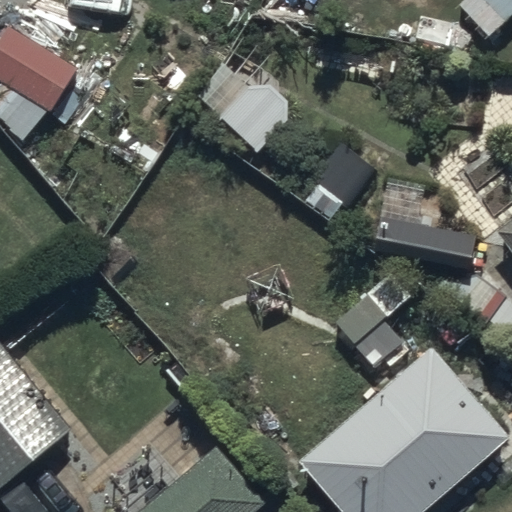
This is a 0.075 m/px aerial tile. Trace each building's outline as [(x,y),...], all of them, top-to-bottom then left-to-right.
[(10,34),(0,49),(0,83),(55,119),(80,80),(10,34)] [(511,223),(498,233),(511,253),(511,279),(494,292),(511,316),(511,223)] [(0,346),(0,496),(73,435),(0,346)] [(511,445),(434,355),(300,468),(339,511),(435,511),(511,447),(511,445)] [(266,511),(216,451),(142,511),(266,511)]
